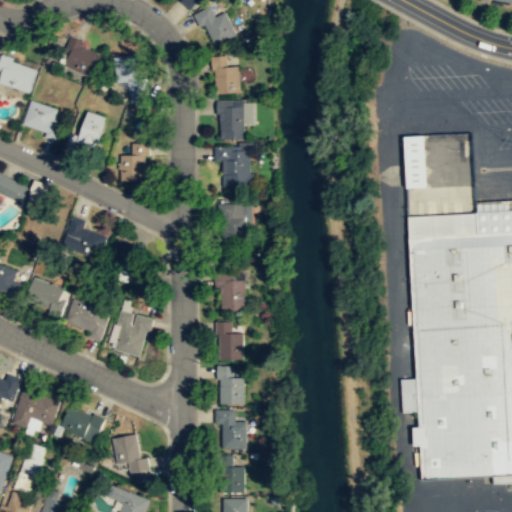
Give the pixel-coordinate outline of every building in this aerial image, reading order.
[(180,0),(190,9),(197,2),(198,0),(180,0)] [(193,13),(208,5),(214,17),(225,11),(235,31),(213,43),(204,23),(199,26),(193,13)] [(63,51),(71,34),(81,39),(79,44),(97,51),(97,52),(104,56),(94,77),(65,64),(70,54),(63,51)] [(0,58),(2,52),(14,56),(12,60),(37,68),(33,79),(29,91),(0,83),(0,77),(2,72),(0,71),(0,58)] [(113,55),(137,52),(140,77),(145,76),(149,103),(135,104),(134,101),(130,101),(128,80),(117,82),(113,55)] [(241,90),(238,64),(227,65),(226,54),(211,55),(215,93),(241,90)] [(31,98),(58,108),(54,118),(62,121),(56,139),(45,135),(46,131),(23,122),(31,98)] [(245,137),(245,98),(216,98),(217,106),(216,113),(220,113),(220,137),(245,137)] [(88,109),(106,115),(94,154),(65,145),(70,131),(79,134),(88,109)] [(425,186),(423,133),(402,135),(405,186),(425,186)] [(255,187),(255,172),(248,171),(248,153),(254,153),(254,140),(236,140),(236,144),(212,145),(212,159),(219,159),(221,186),(255,187)] [(132,142),(149,141),(149,154),(145,154),(145,179),(120,179),(120,153),(132,153),(132,142)] [(0,172),(0,192),(19,202),(26,185),(0,172)] [(43,199),(48,183),(31,178),(27,185),(27,195),(43,199)] [(246,243),(246,223),(253,223),(253,203),(217,202),(217,216),(223,216),(222,242),(246,243)] [(511,208),(406,215),(415,377),(399,378),(401,412),(417,411),(420,479),(511,473),(511,208)] [(107,235),(100,257),(62,245),(72,215),(86,220),(84,227),(107,235)] [(148,283),(149,269),(142,268),(142,243),(115,242),(115,265),(114,283),(148,283)] [(0,261),(0,288),(21,296),(25,283),(14,280),(18,268),(0,261)] [(246,311),(245,272),(215,272),(215,280),(215,286),(220,286),(221,311),(246,311)] [(34,275),(65,286),(61,296),(67,298),(61,317),(48,313),(50,307),(26,299),(34,275)] [(100,340),(111,308),(100,305),(101,301),(84,295),(83,301),(73,297),(65,320),(88,329),(87,335),(100,340)] [(114,349),(139,355),(146,330),(150,331),(154,317),(136,313),(133,324),(130,323),(134,312),(119,309),(116,322),(120,323),(114,349)] [(244,358),(244,332),(232,332),(232,320),(224,320),(215,320),(215,333),(219,333),(219,358),(244,358)] [(244,402),(244,376),(233,376),(233,364),(221,364),(217,364),(217,371),(217,377),(220,377),(220,403),(244,402)] [(0,377),(5,379),(7,372),(21,377),(12,400),(1,396),(0,399),(0,377)] [(60,400),(36,392),(38,385),(24,381),(10,421),(26,427),(29,417),(51,424),(60,400)] [(105,418),(100,429),(90,424),(83,437),(59,426),(70,404),(93,414),(94,412),(105,418)] [(246,420),(247,448),(221,448),(222,422),(215,422),(215,408),(235,408),(235,420),(246,420)] [(136,433),(112,437),(117,463),(128,461),(130,472),(150,469),(148,456),(141,458),(136,433)] [(29,441),(13,488),(30,493),(46,447),(29,441)] [(0,489),(12,455),(0,450),(0,489)] [(242,491),(243,465),(233,464),(233,453),(217,453),(217,477),(222,477),(222,490),(242,491)] [(95,463),(91,472),(77,467),(81,458),(95,463)] [(150,499),(144,511),(118,511),(123,501),(106,495),(111,484),(150,499)] [(40,511),(48,488),(58,491),(55,500),(63,503),(59,511),(40,511)] [(0,511),(28,511),(32,502),(18,497),(19,492),(12,490),(6,506),(0,504),(0,511)] [(245,511),(245,496),(221,496),(221,511),(245,511)]
